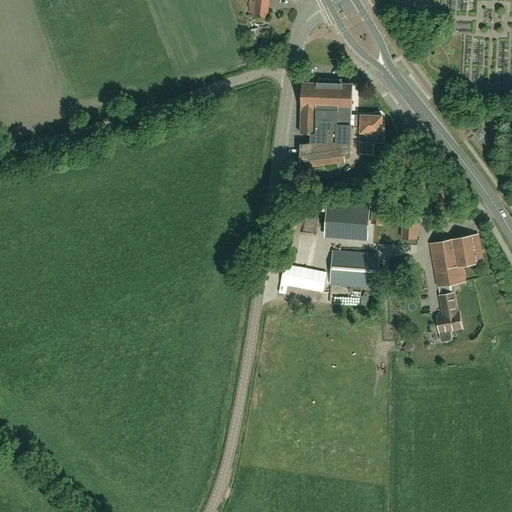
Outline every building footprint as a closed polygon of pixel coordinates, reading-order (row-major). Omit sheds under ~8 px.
[(250,0),(248,15),(267,17),(269,0),(250,0)] [(317,109),(352,110),(353,84),(302,82),(301,133),(316,134),(317,109)] [(307,167),(338,163),(345,162),(345,156),(351,155),(352,125),(352,116),(352,110),(317,109),(316,134),(301,133),(300,162),(306,161),(307,167)] [(383,116),(381,116),(381,115),(380,114),(376,114),(375,114),(375,116),(361,115),(361,116),(352,116),(352,125),(361,125),(360,133),(361,133),(360,153),(371,154),(372,143),(384,143),(384,134),(382,133),(383,116)] [(452,183),(429,189),(436,213),(459,207),(452,183)] [(368,233),(370,208),(328,205),(326,230),(368,233)] [(372,223),(382,224),(383,214),(373,213),(372,223)] [(459,312),(458,313),(454,293),(451,293),(449,285),(466,282),(463,266),(483,263),(478,235),(430,243),(438,287),(438,286),(440,295),(443,315),(437,316),(442,342),(452,340),(450,331),(462,329),(459,312)] [(377,288),(379,254),(333,251),(331,285),(377,288)] [(282,275),(284,257),(272,256),(270,274),(282,275)]
